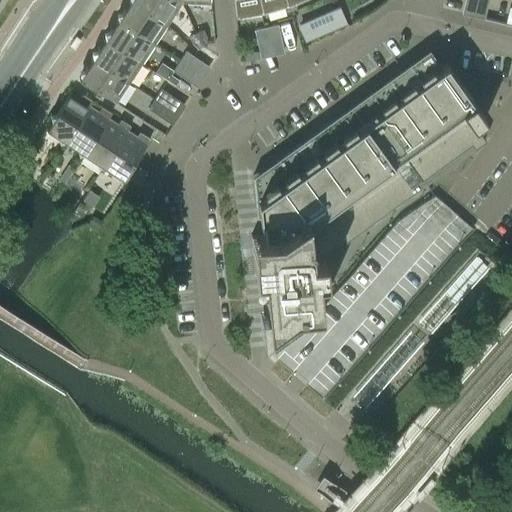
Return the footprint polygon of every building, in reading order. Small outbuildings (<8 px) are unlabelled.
[(154,44),(166,25),(129,0),(122,11),(116,12),(117,18),(116,20),(154,44)] [(128,0),(129,0),(166,25),(179,5),(172,0),(128,0)] [(233,0),(236,18),(262,13),(259,0),(233,0)] [(259,0),(262,13),(287,6),(285,0),(259,0)] [(488,1),(483,0),(464,0),(462,12),(484,18),(488,1)] [(346,24),(340,6),(299,25),(306,41),(346,24)] [(141,63),(154,44),(116,20),(111,27),(109,30),(104,31),(105,37),(104,38),(141,63)] [(265,26),(267,35),(279,33),(277,24),(265,26)] [(255,38),(267,35),(265,26),(253,29),(255,38)] [(195,32),(202,45),(206,43),(206,36),(202,28),(195,32)] [(197,48),(202,45),(195,32),(188,35),(191,43),(197,48)] [(128,82),(141,63),(104,38),(97,49),(91,50),(92,56),(91,57),(128,82)] [(437,197),(398,224),(320,306),(317,274),(325,273),(323,254),(425,181),(424,181),(484,138),(475,124),(485,117),(445,62),(441,65),(428,48),(252,175),(256,216),(259,215),(260,233),(250,234),(254,275),(262,274),(267,331),(270,329),(272,345),(272,352),(266,357),(274,365),(277,361),(322,400),(362,354),(473,228),(437,197)] [(178,60),(186,65),(193,55),(185,50),(178,60)] [(116,102),(128,82),(91,57),(84,68),(79,69),(80,75),(78,77),(116,102)] [(179,75),(186,65),(178,60),(172,70),(179,75)] [(154,98),(162,103),(168,94),(161,88),(154,98)] [(45,127),(65,140),(88,105),(91,100),(84,95),(81,100),(68,92),(45,127)] [(155,113),(162,103),(154,98),(147,108),(155,113)] [(65,140),(84,152),(107,118),(110,112),(103,108),(100,113),(88,105),(65,140)] [(119,125),(107,118),(84,152),(103,165),(126,130),(129,125),(122,120),(119,125)] [(123,178),(149,138),(141,133),(138,138),(126,130),(103,165),(123,178)] [(130,179),(139,185),(147,172),(138,167),(130,179)]
